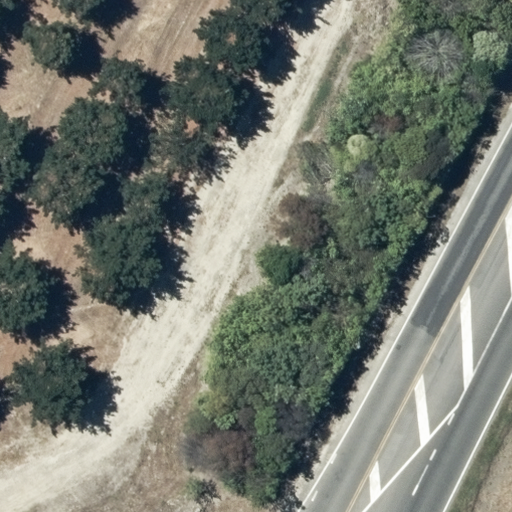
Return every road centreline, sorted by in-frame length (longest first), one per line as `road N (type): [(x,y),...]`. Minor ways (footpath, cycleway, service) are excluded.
road 1 (trunk): [(468,0),(214,511)]
road 2 (trunk): [(344,511),(511,194)]
